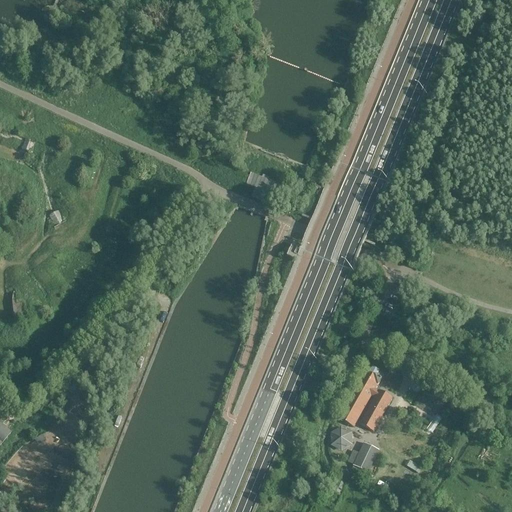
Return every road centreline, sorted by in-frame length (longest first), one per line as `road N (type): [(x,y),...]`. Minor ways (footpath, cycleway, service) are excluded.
road 1 (secondary): [(242,511),(452,0)]
road 2 (secondary): [(427,0),(220,511)]
road 3 (unclassified): [(0,415),(17,419),(39,410),(64,387),(213,188)]
road 4 (unclassified): [(396,268),(213,188)]
